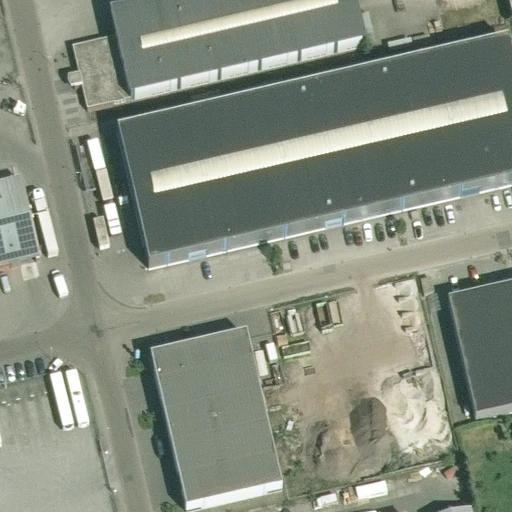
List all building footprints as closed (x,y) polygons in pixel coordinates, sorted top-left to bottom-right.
[(354,0),(180,0),(109,17),(115,41),(72,51),(78,77),(71,79),(74,92),(81,90),(87,114),(365,48),(354,0)] [(511,65),(507,45),(116,136),(148,272),(511,187),(511,65)] [(0,189),(0,272),(38,264),(19,185),(0,189)] [(423,298),(433,296),(430,282),(420,284),(423,298)] [(511,414),(511,282),(485,289),(487,296),(447,305),(474,424),(511,414)] [(246,339),(150,361),(185,511),(197,511),(281,493),(246,339)] [(74,412),(78,430),(91,427),(78,374),(61,378),(70,413),(74,412)] [(24,385),(31,440),(59,436),(51,382),(24,385)] [(0,449),(17,446),(6,391),(0,392),(0,449)]
